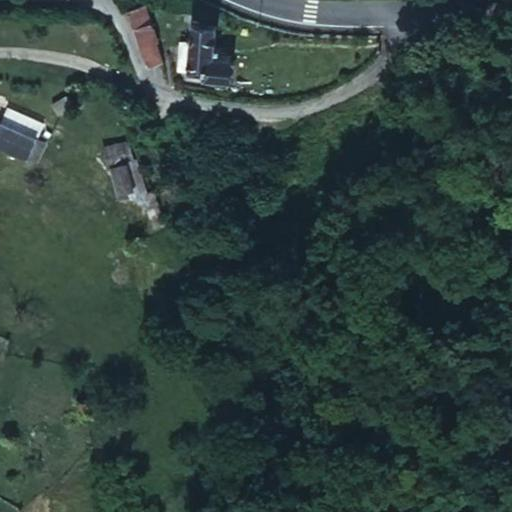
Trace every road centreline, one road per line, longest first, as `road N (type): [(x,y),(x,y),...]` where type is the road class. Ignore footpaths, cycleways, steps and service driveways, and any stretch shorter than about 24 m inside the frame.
road 1 (residential): [(410,17),(407,45),(390,71),(311,109),(246,112),(148,93),(111,6),(0,1)]
road 2 (tertiary): [(240,0),(331,18),(410,17)]
road 3 (unknown): [(148,93),(89,63),(0,48)]
